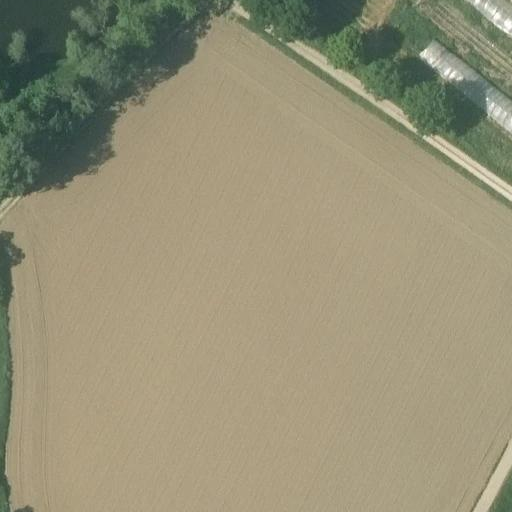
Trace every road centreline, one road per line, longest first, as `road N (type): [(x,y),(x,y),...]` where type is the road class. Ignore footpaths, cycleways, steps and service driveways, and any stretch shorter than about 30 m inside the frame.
road 1 (track): [(226,0),(511,198)]
road 2 (track): [(181,0),(0,199)]
